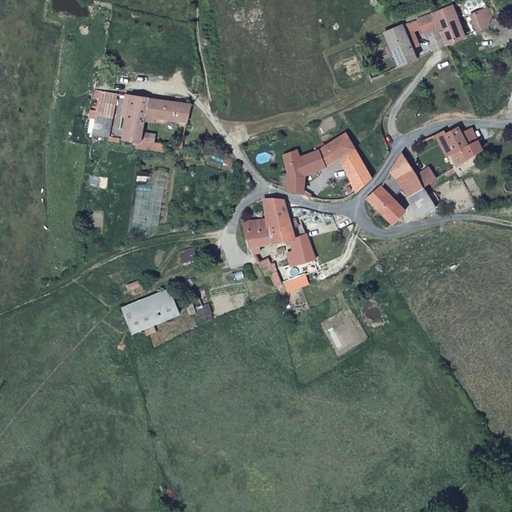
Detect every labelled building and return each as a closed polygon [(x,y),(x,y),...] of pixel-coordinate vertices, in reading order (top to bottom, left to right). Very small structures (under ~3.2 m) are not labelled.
[(435,29),(443,46),(461,39),(447,7),(430,14),(435,29)] [(482,10),(467,17),(473,33),(484,29),(487,21),(482,10)] [(420,35),(435,29),(430,14),(414,21),(417,29),(420,35)] [(401,26),(381,35),(395,69),(415,60),(411,50),(418,47),(411,31),(417,29),(414,21),(401,26)] [(110,138),(116,95),(98,92),(91,135),(110,138)] [(124,140),(139,142),(141,134),(143,120),(147,99),(131,97),(124,140)] [(185,123),(188,105),(147,99),(143,120),(152,122),(153,119),(185,123)] [(443,134),(435,138),(447,159),(451,157),(457,168),(467,161),(483,151),(480,147),(471,132),(463,134),(459,129),(445,136),(443,134)] [(139,142),(138,150),(163,154),(164,145),(151,143),(152,136),(141,134),(139,142)] [(356,192),(372,177),(343,134),(315,151),(299,157),(295,152),(281,157),(287,173),(286,189),(301,192),(304,177),(323,168),(336,161),(356,192)] [(424,189),(417,178),(403,155),(391,174),(401,191),(407,200),(424,189)] [(432,170),(417,178),(424,189),(439,180),(432,170)] [(391,174),(381,189),(392,200),(401,191),(391,174)] [(367,203),(392,228),(408,216),(392,200),(381,189),(367,203)] [(438,211),(428,196),(424,189),(407,200),(406,202),(418,220),(423,219),(438,211)] [(300,265),(313,260),(306,236),(295,241),(282,203),(262,201),(265,221),(243,225),(249,249),(290,243),(293,254),(288,255),(292,268),(300,265)] [(179,253),(183,266),(197,262),(194,249),(179,253)] [(270,277),(277,289),(285,286),(274,266),(273,267),(270,261),(259,264),(261,268),(265,267),(270,277)] [(267,279),(270,277),(265,267),(261,268),(267,279)] [(127,287),(130,294),(145,289),(143,281),(127,287)] [(170,290),(123,311),(134,336),(180,316),(170,290)] [(198,321),(213,316),(206,295),(198,298),(201,308),(196,310),(198,321)]
